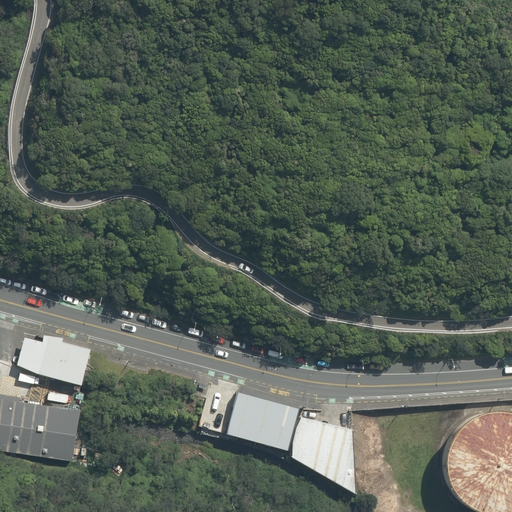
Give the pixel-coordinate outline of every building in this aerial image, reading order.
[(41,345),(23,340),(17,366),(37,375),(81,385),(89,352),(61,344),(62,341),(42,338),(41,345)] [(0,449),(72,461),(80,409),(20,401),(21,396),(0,392),(0,449)] [(287,451),(299,409),(237,392),(226,435),(287,451)] [(469,511),(511,511),(511,415),(502,413),(492,412),(483,414),(474,416),(466,421),(459,426),(453,433),(448,441),(444,450),(442,459),(442,468),(443,477),(446,486),(450,494),(455,501),(462,508),(469,511)] [(353,482),(350,428),(301,416),(296,425),(292,440),(291,455),(353,493),(353,482)]
